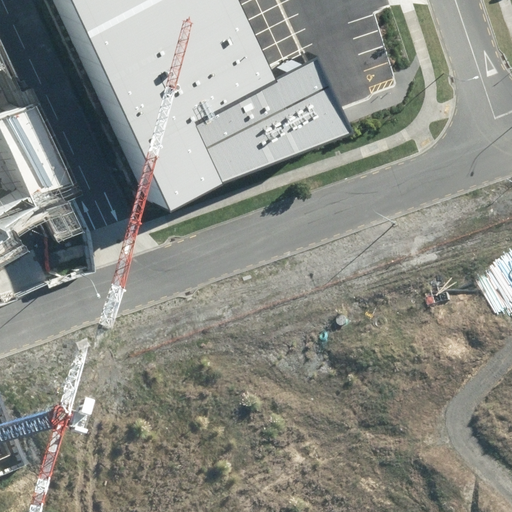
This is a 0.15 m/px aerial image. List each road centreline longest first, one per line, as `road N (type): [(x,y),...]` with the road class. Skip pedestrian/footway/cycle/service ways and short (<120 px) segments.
road 1 (secondary): [(0,334),(511,150)]
road 2 (unclassified): [(511,149),(462,0)]
